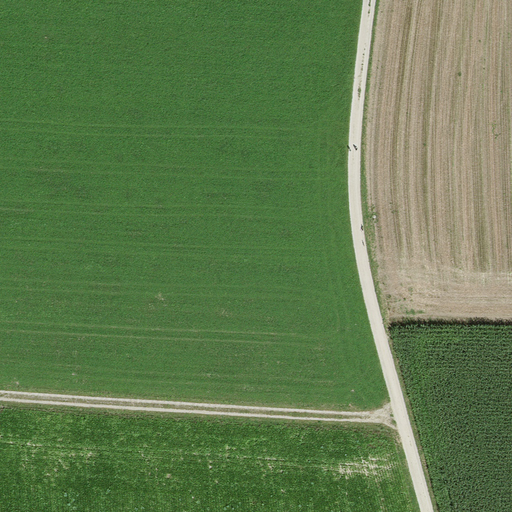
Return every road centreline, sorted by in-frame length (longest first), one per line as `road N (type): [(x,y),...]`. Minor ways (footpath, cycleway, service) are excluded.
road 1 (track): [(427,511),(358,234),(354,162),(370,0)]
road 2 (track): [(401,414),(0,395)]
